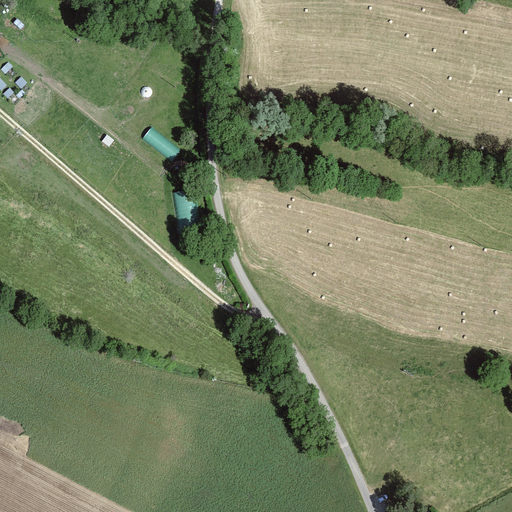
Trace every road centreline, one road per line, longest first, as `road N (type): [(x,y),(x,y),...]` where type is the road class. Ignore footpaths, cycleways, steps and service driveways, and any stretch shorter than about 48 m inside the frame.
road 1 (track): [(220,0),(209,106),(230,254),(344,445),(369,511)]
road 2 (track): [(0,107),(222,304),(265,316)]
